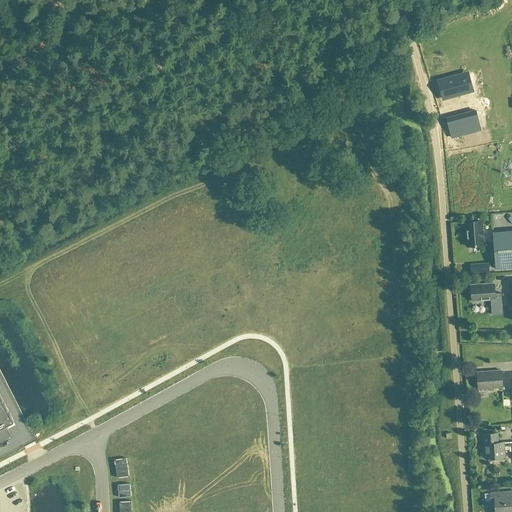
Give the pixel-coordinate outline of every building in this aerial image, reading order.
[(466,74),(437,82),(441,99),(470,91),(466,74)] [(452,124),(453,147),(470,146),(469,123),(452,124)] [(466,223),(467,246),(483,245),(482,221),(466,223)] [(511,231),(493,233),(496,269),(511,267),(511,231)] [(489,272),(488,264),(471,265),(471,273),(489,272)] [(494,284),(471,285),(472,301),(490,300),(491,315),(503,314),(501,293),(495,294),(494,284)] [(501,371),(477,373),(479,389),(502,387),(501,371)] [(0,395),(0,442),(12,437),(6,426),(14,422),(0,395)] [(498,433),(483,434),(485,459),(487,459),(489,461),(494,461),(496,458),(505,457),(504,447),(510,446),(510,451),(511,450),(511,442),(504,443),(504,442),(498,443),(498,433)] [(511,491),(491,493),(491,501),(495,501),(495,511),(507,511),(511,511),(511,491)]
